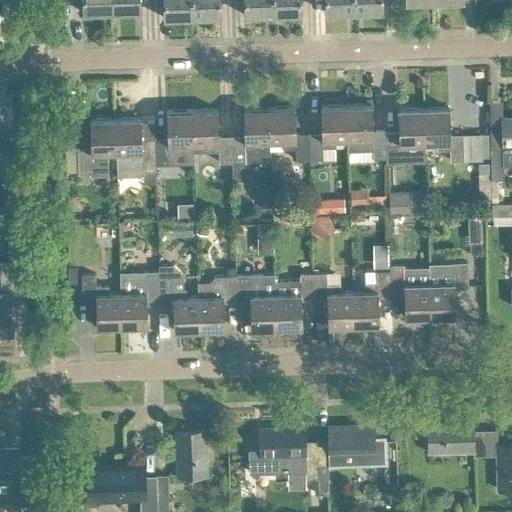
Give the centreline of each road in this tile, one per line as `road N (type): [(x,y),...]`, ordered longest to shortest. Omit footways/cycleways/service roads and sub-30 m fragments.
road 1 (residential): [(0,73),(79,58),(511,44)]
road 2 (residential): [(0,381),(126,368),(511,358)]
